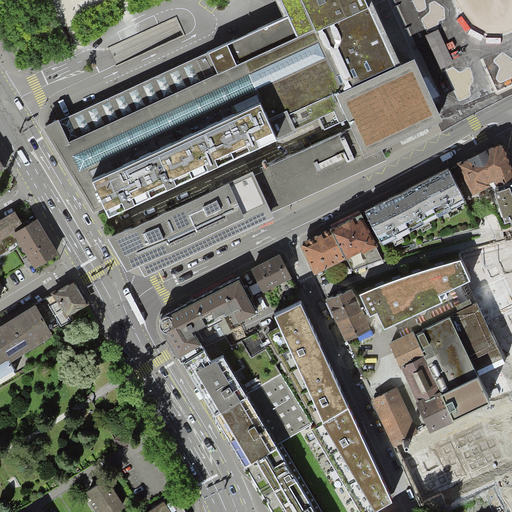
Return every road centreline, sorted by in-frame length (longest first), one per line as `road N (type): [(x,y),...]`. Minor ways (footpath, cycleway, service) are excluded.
road 1 (residential): [(411,511),(283,230)]
road 2 (residential): [(511,113),(283,230)]
road 3 (primary): [(246,511),(201,423),(123,310)]
road 4 (residential): [(283,230),(123,310)]
road 5 (residential): [(25,511),(173,421)]
road 6 (primary): [(123,310),(136,359),(173,421)]
